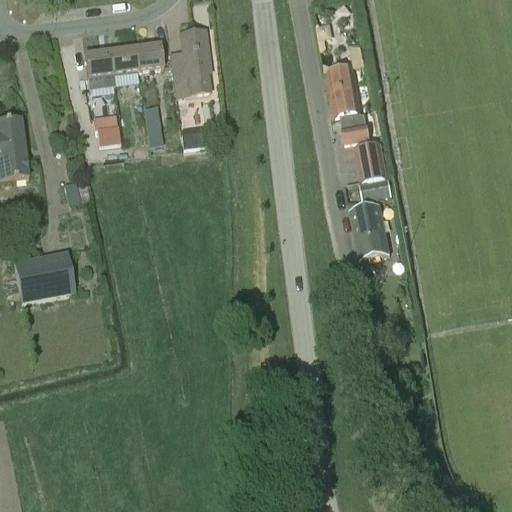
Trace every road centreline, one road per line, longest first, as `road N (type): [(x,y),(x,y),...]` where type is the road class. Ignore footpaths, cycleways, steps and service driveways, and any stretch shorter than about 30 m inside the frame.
road 1 (unclassified): [(423,511),(384,421),(296,0)]
road 2 (unclassified): [(327,511),(262,0)]
road 3 (residential): [(0,32),(133,17),(168,0)]
